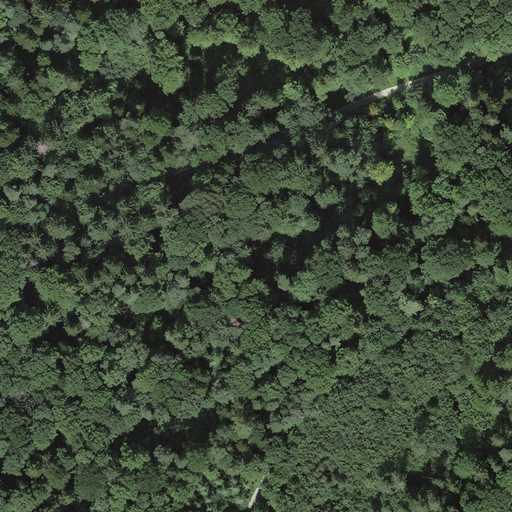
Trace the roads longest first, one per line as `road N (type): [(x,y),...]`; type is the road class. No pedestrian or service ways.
road 1 (track): [(0,326),(89,205),(249,88),(365,26),(469,0)]
road 2 (track): [(0,220),(89,205),(375,93),(511,51)]
road 3 (track): [(251,511),(314,407),(378,359),(437,289),(511,254)]
road 4 (track): [(0,152),(27,140),(167,0)]
